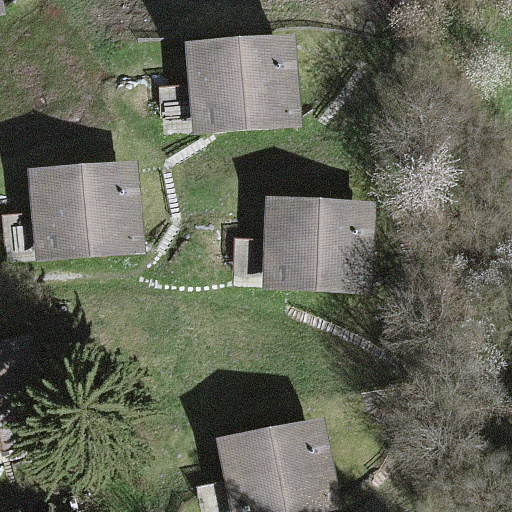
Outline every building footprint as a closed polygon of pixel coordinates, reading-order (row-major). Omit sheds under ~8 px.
[(4,0),(0,0),(0,27),(10,25),(4,0)] [(302,48),(196,52),(199,143),(305,139),(302,48)] [(141,172),(35,182),(44,272),(149,261),(141,172)] [(385,211),(278,207),(275,297),(381,301),(385,211)] [(0,467),(43,460),(25,361),(0,365),(0,467)] [(340,511),(327,429),(222,445),(232,511),(340,511)]
